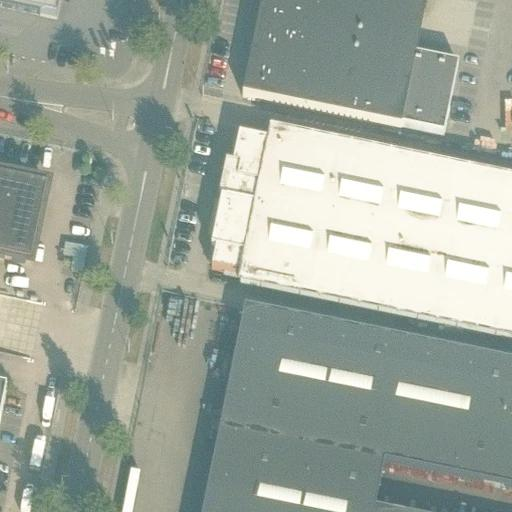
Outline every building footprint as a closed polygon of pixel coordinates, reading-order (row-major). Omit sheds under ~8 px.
[(0,0),(0,8),(56,20),(60,0),(0,0)] [(400,130),(400,129),(442,138),(457,67),(409,57),(420,0),(267,0),(256,56),(252,55),(252,59),(253,59),(251,67),(250,67),(250,69),(253,70),(247,98),(242,97),(241,98),(400,130)] [(390,160),(290,139),(270,135),(268,144),(238,138),(210,271),(241,277),(239,287),(511,343),(511,184),(407,163),(407,167),(389,163),(390,160)] [(0,415),(5,391),(0,389),(0,259),(29,265),(45,188),(0,178),(0,415)] [(373,511),(383,466),(511,492),(511,366),(243,312),(202,511),(373,511)]
